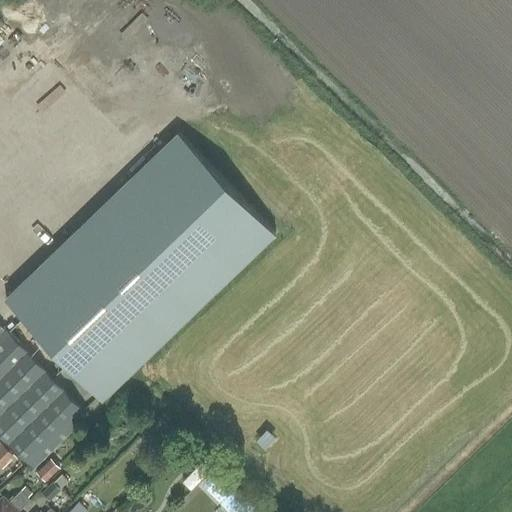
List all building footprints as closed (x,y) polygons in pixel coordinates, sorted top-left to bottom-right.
[(66,0),(58,0),(53,6),(45,14),(44,14),(34,24),(30,20),(22,28),(40,45),(76,9),(66,0)] [(179,132),(6,298),(103,399),(276,233),(179,132)] [(4,324),(2,326),(4,328),(0,332),(0,436),(2,438),(32,470),(63,439),(69,444),(77,435),(72,430),(91,412),(4,324)] [(0,466),(1,468),(14,455),(0,440),(0,466)] [(51,457),(36,472),(46,483),(62,468),(51,457)] [(210,481),(239,511),(262,511),(266,508),(225,466),(210,481)] [(54,481),(42,492),(50,500),(62,490),(54,481)] [(0,511),(15,511),(29,500),(19,490),(8,501),(2,496),(0,498),(0,511)] [(69,511),(84,511),(85,511),(84,510),(97,497),(91,492),(78,505),(78,504),(69,511)]
